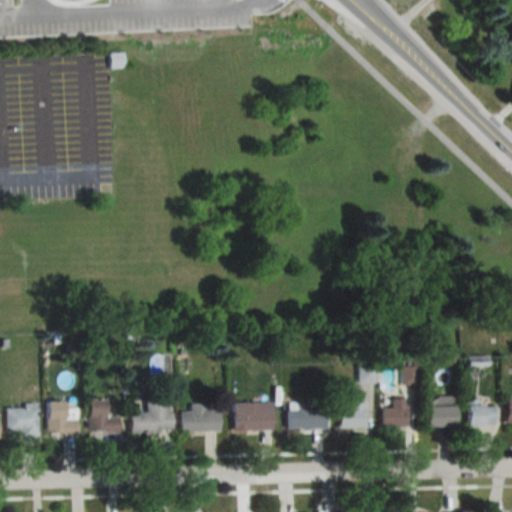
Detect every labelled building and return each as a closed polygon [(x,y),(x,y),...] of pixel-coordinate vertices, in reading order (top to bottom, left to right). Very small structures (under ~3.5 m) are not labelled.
[(121,67),(121,52),(107,52),(107,67),(121,67)] [(120,332),(108,332),(108,356),(120,356),(120,332)] [(354,380),(369,380),(369,365),(354,365),(354,380)] [(409,367),(398,367),(398,382),(409,382),(409,367)] [(511,394),(503,395),(503,423),(511,423),(511,394)] [(128,431),(169,431),(168,395),(143,395),(144,412),(128,412),(128,431)] [(450,426),(450,395),(421,395),(421,426),(450,426)] [(402,426),(402,397),(388,397),(388,407),(377,407),(377,426),(402,426)] [(102,398),(85,398),(85,433),(116,433),(116,416),(102,416),(102,398)] [(361,428),(361,399),(345,399),(345,408),(335,408),(335,428),(361,428)] [(61,400),(44,400),(44,434),(75,434),(75,408),(61,408),(61,400)] [(229,429),(269,429),(269,401),(229,401),(229,429)] [(284,427),(322,427),(322,406),(308,405),(308,401),(284,401),(284,427)] [(177,431),(216,430),(216,408),(201,408),(201,403),(187,403),(187,411),(177,411),(177,431)] [(491,424),(491,404),(461,404),(462,425),(491,424)] [(2,406),(2,435),(34,435),(34,406),(2,406)]
